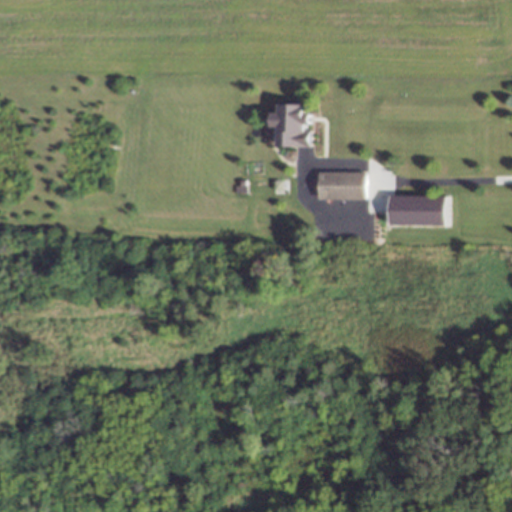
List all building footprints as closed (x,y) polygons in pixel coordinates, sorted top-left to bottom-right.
[(278,144),(279,123),(272,123),(272,111),(280,111),(280,102),(306,103),(305,111),(310,111),(310,121),(305,121),(305,129),(310,130),(310,145),(278,144)] [(320,171),(367,172),(366,197),(320,196),(320,171)] [(392,225),(448,226),(449,195),(393,194),(392,225)] [(347,473),(347,462),(356,462),(356,473),(347,473)] [(482,500),(482,492),(494,492),(494,500),(482,500)]
